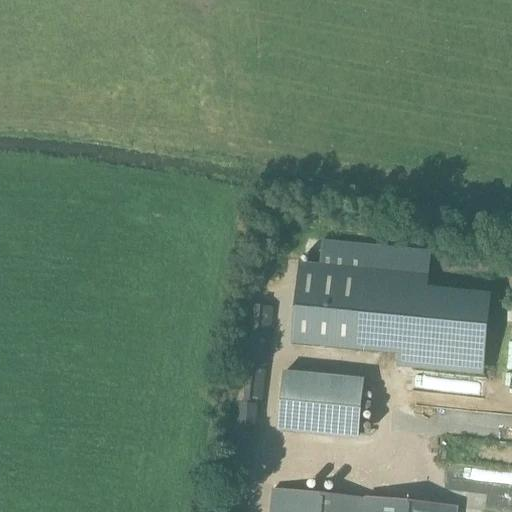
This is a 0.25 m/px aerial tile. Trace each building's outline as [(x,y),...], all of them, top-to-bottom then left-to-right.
[(298,263),(291,345),(356,351),(364,270),(430,276),(432,252),(323,241),(320,266),(298,263)] [(466,357),(466,342),(455,342),(455,335),(424,335),(424,316),(458,315),(458,301),(415,301),(415,318),(403,318),(404,346),(421,346),(422,358),(466,357)] [(242,306),(232,407),(225,489),(253,491),(260,409),(263,409),(273,309),(242,306)] [(277,433),(357,441),(363,382),(283,374),(277,433)] [(457,399),(479,400),(480,378),(458,377),(457,399)] [(435,414),(434,434),(461,434),(462,415),(435,414)] [(456,511),(457,510),(274,492),(271,511),(456,511)]
